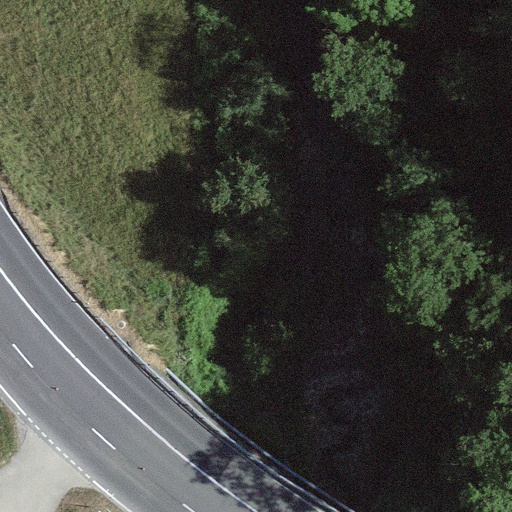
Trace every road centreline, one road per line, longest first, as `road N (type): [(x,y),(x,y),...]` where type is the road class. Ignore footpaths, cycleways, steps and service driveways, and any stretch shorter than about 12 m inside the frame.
road 1 (primary): [(0,316),(121,446),(202,511)]
road 2 (track): [(84,407),(24,495),(0,493)]
